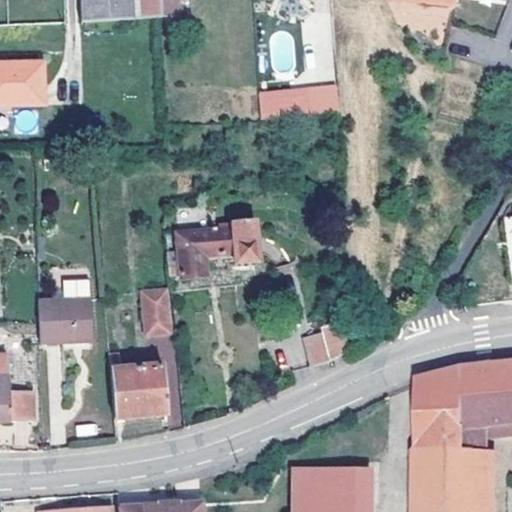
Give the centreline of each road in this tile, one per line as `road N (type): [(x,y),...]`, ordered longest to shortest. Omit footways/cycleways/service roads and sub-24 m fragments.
road 1 (tertiary): [(0,474),(173,455),(234,437),(434,347)]
road 2 (residential): [(434,347),(432,302),(511,169)]
